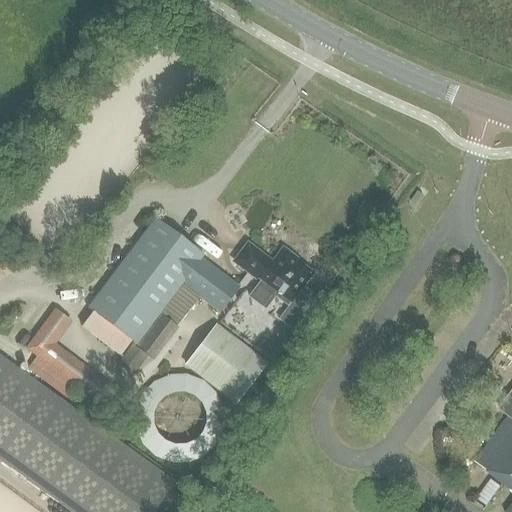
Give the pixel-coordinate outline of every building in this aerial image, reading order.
[(203,256),(155,219),(87,309),(153,359),(199,299),(220,314),(239,289),(201,260),(203,256)] [(274,259),(252,243),(236,263),(261,282),(249,298),(264,310),(276,294),(290,304),(302,288),(312,274),(296,262),(297,260),(282,249),(274,259)] [(290,304),(278,320),(293,331),(317,299),(302,288),(290,304)] [(72,323),(42,301),(13,340),(26,349),(25,350),(108,412),(121,395),(55,346),(72,323)] [(183,365),(234,404),(266,362),(215,323),(183,365)] [(130,351),(116,370),(132,382),(146,363),(130,351)] [(154,511),(175,484),(0,354),(0,462),(67,511),(154,511)] [(506,418),(472,464),(511,493),(511,504),(506,511),(511,511),(511,390),(496,410),(506,418)]
